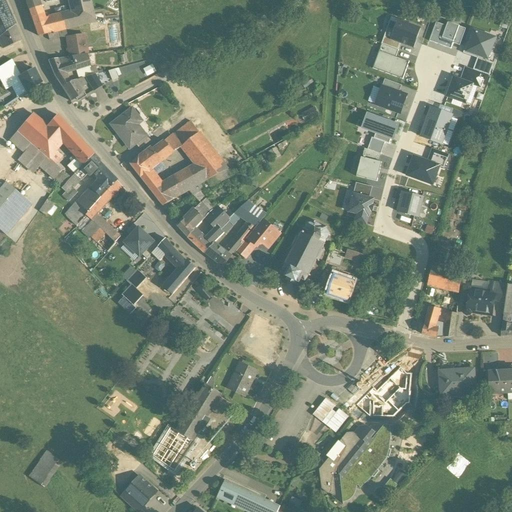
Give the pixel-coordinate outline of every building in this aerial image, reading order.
[(39,0),(30,0),(25,1),(38,37),(47,34),(65,30),(66,29),(63,21),(61,14),(45,18),(39,0)] [(66,0),(70,12),(61,14),(63,21),(66,29),(94,23),(94,19),(96,19),(92,0),(66,0)] [(0,36),(14,26),(6,6),(0,8),(0,36)] [(384,38),(391,40),(397,24),(390,21),(384,38)] [(391,40),(401,44),(413,49),(421,29),(398,21),(397,24),(391,40)] [(447,27),(436,23),(429,42),(451,50),(453,44),(459,27),(448,22),(447,27)] [(21,41),(14,26),(0,36),(0,42),(3,49),(21,41)] [(459,27),(453,44),(460,46),(466,29),(459,27)] [(65,30),(47,34),(48,40),(66,36),(65,30)] [(495,39),(475,32),(470,44),(467,52),(473,54),(478,56),(488,60),(495,39)] [(84,35),(66,38),(69,57),(87,54),(86,48),(92,47),(90,36),(84,37),(84,35)] [(382,45),(398,51),(401,44),(391,40),(384,38),(382,45)] [(467,52),(470,44),(467,43),(463,54),(472,57),(473,54),(467,52)] [(382,45),(379,51),(396,57),(398,51),(382,45)] [(373,69),(403,80),(409,62),(396,57),(379,51),(373,69)] [(73,57),(76,69),(88,66),(85,55),(73,57)] [(478,56),(473,70),(481,73),(489,76),(494,64),(487,61),(488,60),(478,56)] [(73,57),(57,60),(57,59),(48,61),(54,76),(61,88),(68,83),(64,73),(76,69),(73,57)] [(12,60),(0,67),(0,79),(5,89),(21,82),(19,77),(20,77),(18,73),(18,72),(12,60)] [(144,70),(147,77),(156,72),(152,65),(144,70)] [(76,69),(79,79),(83,78),(85,77),(91,75),(88,66),(76,69)] [(465,67),(460,81),(472,86),(481,89),(484,80),(479,79),(481,73),(473,70),(465,67)] [(20,77),(19,77),(21,82),(27,93),(41,84),(33,69),(20,77)] [(91,75),(85,77),(94,91),(101,87),(94,74),(91,75)] [(79,79),(75,80),(82,90),(87,86),(83,78),(79,79)] [(454,79),(448,97),(466,104),(472,86),(460,81),(454,79)] [(82,90),(75,80),(68,83),(61,88),(70,102),(76,98),(84,93),(82,90)] [(385,80),(382,87),(399,93),(401,86),(385,80)] [(399,93),(382,87),(376,105),(400,114),(407,96),(399,93)] [(84,93),(76,98),(78,101),(86,96),(84,93)] [(133,108),(111,126),(117,134),(119,132),(133,149),(137,145),(148,137),(134,120),(139,116),(133,108)] [(432,108),(421,137),(441,145),(452,116),(432,108)] [(316,109),(305,115),(310,122),(320,116),(316,109)] [(46,126),(32,114),(17,132),(38,150),(63,122),(56,115),(46,126)] [(363,129),(376,134),(391,139),(393,140),(398,126),(368,115),(363,129)] [(190,120),(165,141),(174,152),(182,146),(199,133),(190,120)] [(63,122),(38,150),(56,165),(57,164),(55,162),(61,156),(54,150),(61,141),(65,146),(69,141),(65,137),(71,131),(63,122)] [(93,155),(71,131),(65,137),(69,141),(65,146),(82,165),(93,155)] [(55,179),(62,171),(56,165),(38,150),(17,132),(10,140),(25,153),(19,160),(35,173),(41,167),(55,179)] [(182,146),(200,170),(208,180),(228,170),(199,133),(182,146)] [(376,134),(374,139),(385,143),(389,144),(391,139),(376,134)] [(148,137),(137,145),(140,149),(151,141),(148,137)] [(367,150),(381,155),(385,143),(374,139),(372,138),(367,150)] [(153,150),(152,148),(139,157),(150,171),(152,169),(174,152),(165,141),(153,150)] [(364,149),(362,158),(379,162),(381,155),(367,150),(364,149)] [(427,162),(439,167),(444,169),(449,155),(432,149),(427,162)] [(107,170),(93,155),(82,165),(80,168),(87,175),(89,176),(92,173),(98,179),(107,170)] [(131,164),(141,178),(150,171),(139,157),(131,164)] [(357,177),(377,182),(382,163),(379,162),(362,158),(361,158),(357,177)] [(427,162),(414,158),(407,176),(433,185),(439,167),(427,162)] [(70,178),(66,182),(73,189),(87,175),(80,168),(70,178)] [(164,185),(152,169),(150,171),(141,178),(153,193),(164,185)] [(118,181),(107,170),(98,179),(100,180),(92,188),(102,197),(104,195),(109,190),(118,182),(118,181)] [(164,185),(153,193),(163,206),(174,199),(178,197),(189,191),(197,186),(200,185),(207,181),(208,180),(200,170),(167,189),(164,185)] [(208,180),(207,181),(210,187),(231,176),(228,170),(208,180)] [(70,178),(62,171),(55,179),(63,186),(66,182),(70,178)] [(109,190),(104,195),(102,197),(96,204),(102,210),(114,196),(123,188),(118,182),(109,190)] [(5,183),(0,188),(0,230),(6,236),(32,205),(5,183)] [(356,183),(353,195),(370,199),(373,187),(356,183)] [(206,190),(200,185),(197,186),(200,191),(202,194),(206,190)] [(197,186),(189,191),(194,196),(200,191),(197,186)] [(92,188),(79,204),(88,213),(96,204),(102,197),(92,188)] [(73,189),(69,193),(74,198),(77,194),(73,189)] [(182,203),(194,196),(189,191),(178,197),(182,203)] [(200,191),(194,196),(199,201),(204,197),(202,194),(200,191)] [(74,198),(69,193),(60,202),(65,207),(74,198)] [(398,212),(418,217),(423,198),(403,193),(398,212)] [(370,199),(353,195),(349,212),(358,215),(356,222),(366,225),(368,217),(369,217),(371,212),(372,212),(373,206),(372,206),(373,200),(370,199)] [(47,200),(39,211),(45,216),(54,205),(47,200)] [(249,201),(235,213),(241,217),(247,222),(256,228),(263,220),(267,214),(249,201)] [(210,212),(201,203),(195,209),(204,219),(205,218),(207,216),(207,215),(210,212)] [(76,227),(78,225),(87,215),(89,213),(89,212),(88,213),(79,204),(66,218),(76,227)] [(96,204),(89,212),(89,213),(87,215),(93,220),(99,213),(102,210),(96,204)] [(210,212),(207,215),(207,216),(205,218),(210,222),(221,211),(217,207),(213,210),(210,212)] [(195,209),(178,227),(188,238),(194,231),(195,230),(204,219),(195,209)] [(221,211),(210,222),(216,228),(218,226),(221,230),(230,222),(231,221),(229,219),(221,211)] [(122,236),(99,213),(93,220),(104,232),(109,227),(120,238),(122,236)] [(235,213),(229,219),(231,221),(230,222),(233,226),(241,217),(235,213)] [(104,232),(93,220),(87,215),(78,225),(108,253),(116,243),(115,242),(104,232)] [(280,234),(263,220),(256,228),(247,239),(256,246),(258,247),(260,245),(263,244),(268,248),(280,234)] [(299,238),(298,238),(298,236),(296,236),(297,238),(293,247),(291,247),(291,248),(293,248),(294,248),(290,255),(289,254),(288,255),(290,256),(286,263),(285,262),(284,263),(286,264),(283,270),(282,270),(282,271),(284,271),(289,273),(288,276),(286,274),(285,276),(287,277),(287,278),(285,283),(294,288),(296,283),(297,283),(297,282),(299,284),(301,280),(304,281),(305,283),(306,282),(305,281),(308,276),(310,277),(311,275),(309,275),(312,268),(314,269),(315,267),(313,267),(317,260),(318,262),(319,262),(319,260),(323,251),(325,251),(324,249),(323,250),(322,250),(324,245),(326,245),(325,243),(326,241),(327,242),(328,241),(326,240),(329,235),(330,235),(330,233),(329,233),(326,229),(327,228),(326,226),(325,227),(322,226),(323,226),(318,223),(317,224),(315,223),(315,221),(313,221),(314,222),(308,223),(307,222),(306,222),(307,223),(304,228),(302,228),(302,229),(303,230),(303,231),(301,232),(301,234),(299,238)] [(247,222),(235,240),(242,245),(247,239),(256,228),(247,222)] [(132,235),(139,227),(135,224),(128,231),(132,235)] [(200,236),(194,231),(188,238),(205,254),(215,243),(214,243),(224,233),(221,230),(218,226),(216,228),(207,237),(205,240),(200,236)] [(120,238),(109,227),(104,232),(115,242),(120,238)] [(155,241),(139,227),(132,235),(125,242),(142,256),(155,241)] [(175,251),(166,239),(158,247),(166,255),(180,269),(185,264),(185,263),(186,262),(175,251)] [(242,245),(237,251),(246,258),(256,246),(247,239),(242,245)] [(224,251),(215,243),(205,254),(223,268),(237,251),(242,245),(235,240),(224,251)] [(158,247),(152,254),(160,261),(166,255),(158,247)] [(364,256),(348,250),(346,259),(362,264),(364,256)] [(434,257),(432,267),(428,285),(459,292),(461,274),(453,272),(446,270),(448,261),(434,257)] [(180,269),(165,287),(166,288),(171,293),(173,294),(195,268),(187,261),(186,262),(185,263),(185,264),(180,269)] [(344,272),(333,268),(331,274),(334,275),(334,274),(342,277),(343,272),(344,272)] [(146,278),(137,270),(127,281),(131,285),(122,295),(124,297),(134,306),(143,296),(136,289),(146,278)] [(342,277),(334,274),(334,275),(331,282),(329,282),(328,286),(330,287),(327,295),(349,302),(356,282),(355,281),(350,280),(342,277)] [(508,286),(492,283),(491,293),(492,293),(491,293),(494,294),(493,301),(505,303),(508,286)] [(208,288),(203,285),(198,289),(200,295),(207,301),(207,300),(212,295),(212,296),(213,296),(208,288)] [(511,285),(508,285),(505,303),(503,315),(511,315),(511,285)] [(166,288),(156,299),(162,304),(171,293),(166,288)] [(491,293),(471,290),(468,307),(465,308),(464,311),(464,314),(467,316),(470,315),(472,312),(491,315),(493,301),(494,294),(491,293),(492,293),(491,293)] [(134,306),(124,297),(119,303),(131,314),(136,308),(134,306)] [(439,309),(429,307),(422,335),(437,338),(439,329),(434,328),(436,320),(439,309)] [(450,312),(448,312),(447,323),(444,338),(453,337),(457,314),(457,308),(451,307),(450,312)] [(511,324),(511,315),(503,315),(500,337),(511,336),(511,324)] [(447,323),(436,320),(434,328),(439,329),(437,338),(444,338),(447,323)] [(255,371),(240,364),(235,373),(239,375),(235,382),(239,384),(235,392),(246,397),(253,382),(250,381),(255,371)] [(383,379),(350,411),(351,412),(349,414),(352,416),(343,427),(350,433),(347,435),(351,439),(361,428),(388,426),(388,423),(392,423),(410,405),(411,390),(412,373),(407,373),(400,367),(386,382),(383,379)] [(474,369),(439,372),(441,396),(453,395),(453,390),(475,389),(474,369)] [(506,369),(499,370),(496,373),(490,373),(491,393),(508,392),(506,369)] [(179,430),(179,431),(178,432),(182,434),(189,438),(193,441),(202,425),(206,427),(211,419),(207,417),(222,394),(207,385),(199,398),(190,412),(186,419),(179,430)] [(199,398),(197,396),(188,411),(190,412),(199,398)] [(186,419),(183,419),(177,429),(179,430),(186,419)] [(351,439),(347,435),(341,443),(338,441),(326,456),(332,461),(327,467),(326,466),(321,472),(323,489),(333,496),(343,504),(343,502),(349,500),(353,496),(355,491),(355,485),(358,484),(360,488),(361,488),(361,487),(370,475),(374,479),(380,471),(378,470),(381,466),(383,457),(389,459),(392,450),(389,449),(387,435),(393,434),(392,425),(388,426),(361,428),(351,439)] [(62,462),(49,451),(44,458),(57,468),(62,462)] [(57,468),(44,458),(27,478),(40,489),(57,468)] [(391,479),(386,486),(393,492),(407,474),(401,470),(393,480),(391,479)] [(139,511),(157,492),(139,476),(120,497),(136,511),(139,511)] [(240,484),(226,477),(225,481),(239,487),(240,484)] [(239,487),(225,481),(217,498),(245,511),(259,511),(265,499),(239,487)] [(300,507),(301,500),(291,498),(289,504),(300,507)] [(277,511),(280,506),(265,499),(259,511),(277,511)]
